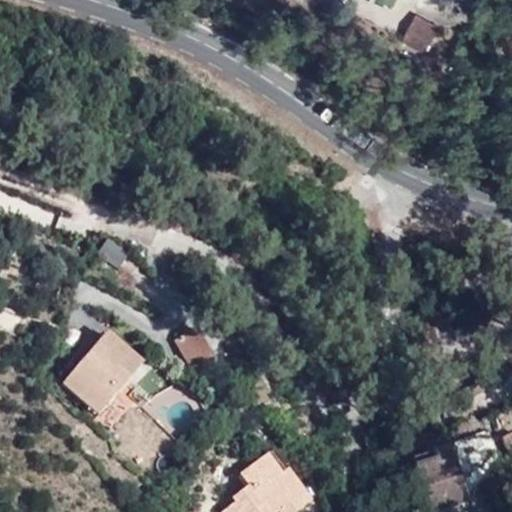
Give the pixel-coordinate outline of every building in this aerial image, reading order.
[(422,51),(436,28),(414,14),(400,38),(422,51)] [(106,243),(95,259),(118,275),(129,259),(106,243)] [(193,373),(215,359),(198,328),(175,341),(193,373)] [(99,416),(142,366),(108,334),(64,384),(99,416)] [(402,336),(394,375),(413,368),(418,340),(402,336)] [(511,431),(501,437),(508,453),(511,450),(511,431)] [(461,444),(468,463),(492,453),(484,434),(461,444)] [(412,457),(430,511),(448,507),(441,483),(460,477),(449,444),(412,457)] [(296,511),(274,482),(283,475),(268,455),(240,477),(248,489),(234,500),(237,504),(226,511),(296,511)] [(287,472),(283,475),(274,482),(296,511),(299,511),(311,504),(287,472)]
